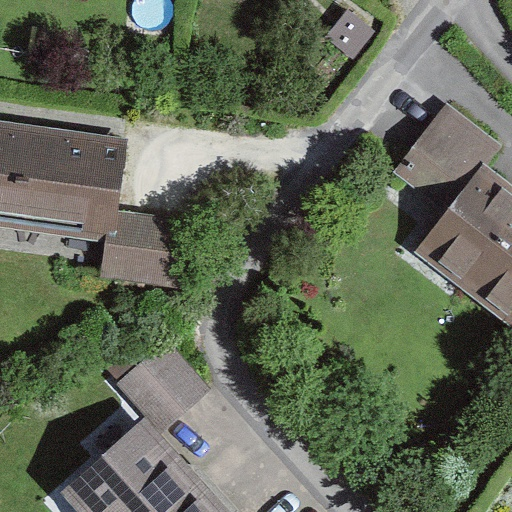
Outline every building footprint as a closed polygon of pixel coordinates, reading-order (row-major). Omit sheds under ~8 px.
[(493,155),(451,124),(408,181),(451,213),(493,155)] [(118,155),(0,142),(0,219),(110,231),(118,155)] [(511,215),(483,194),(431,268),(511,325),(511,215)] [(114,284),(185,287),(187,236),(116,233),(114,284)] [(172,361),(132,395),(162,430),(202,395),(172,361)] [(209,511),(148,443),(73,509),(76,511),(209,511)]
